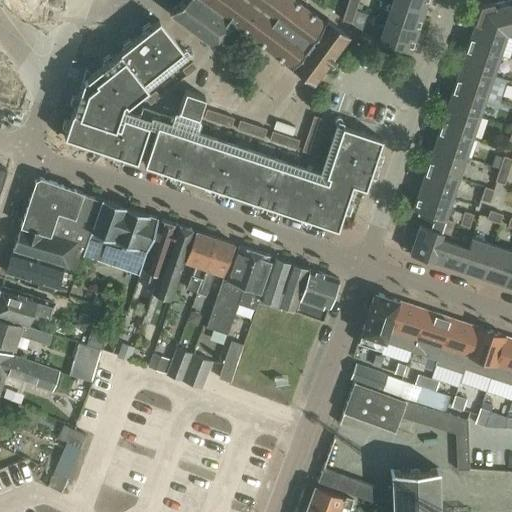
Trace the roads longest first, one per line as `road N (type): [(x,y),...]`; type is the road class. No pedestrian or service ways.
road 1 (residential): [(367,264),(29,150)]
road 2 (residential): [(367,264),(452,0)]
road 3 (residential): [(367,264),(274,511)]
road 4 (residential): [(29,150),(81,0)]
road 5 (residential): [(511,315),(367,264)]
